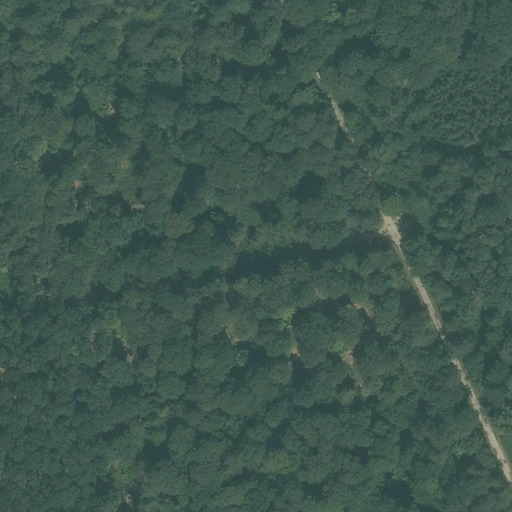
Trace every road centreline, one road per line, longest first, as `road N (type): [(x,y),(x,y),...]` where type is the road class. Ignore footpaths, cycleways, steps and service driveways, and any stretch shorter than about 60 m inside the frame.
road 1 (track): [(282,0),(511,480)]
road 2 (track): [(0,327),(391,225)]
